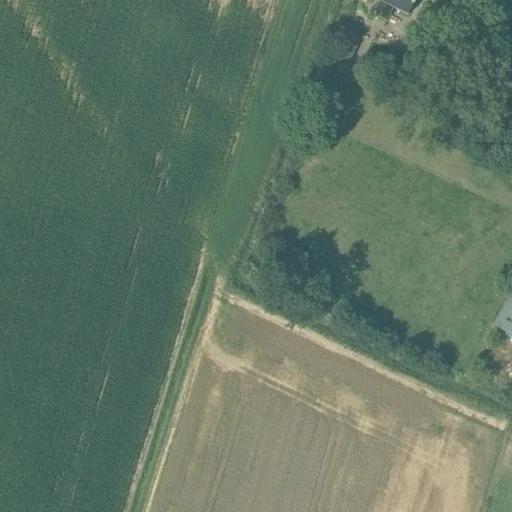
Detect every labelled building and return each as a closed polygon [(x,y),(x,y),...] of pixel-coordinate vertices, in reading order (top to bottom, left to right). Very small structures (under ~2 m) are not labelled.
[(408,16),(416,0),(377,0),(377,1),(380,2),(373,16),(388,23),(394,10),(408,16)] [(452,0),(469,9),(473,0),(452,0)] [(349,65),(363,38),(345,29),(333,57),(349,65)] [(394,90),(413,101),(434,99),(432,78),(419,80),(404,72),(394,90)] [(511,297),(494,328),(511,339),(511,297)]
